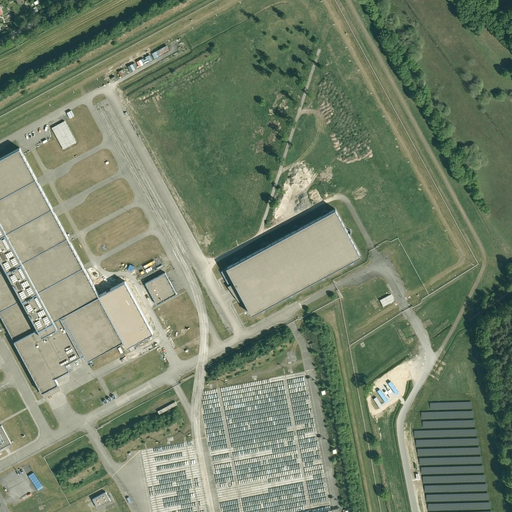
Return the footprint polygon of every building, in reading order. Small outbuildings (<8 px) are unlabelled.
[(65,121),(52,127),(57,136),(66,132),(71,143),(75,141),(65,121)] [(100,295),(20,147),(0,158),(0,313),(42,392),(59,383),(55,377),(54,373),(64,368),(66,371),(124,340),(99,295),(100,295)] [(224,267),(249,314),(359,255),(333,208),(224,267)] [(166,272),(146,283),(157,304),(177,293),(166,272)] [(391,294),(380,300),(383,306),(394,300),(391,294)] [(176,401),(158,411),(160,414),(177,404),(176,401)] [(0,448),(11,443),(1,425),(0,426),(0,448)] [(106,491),(92,499),(97,508),(111,500),(106,491)]
